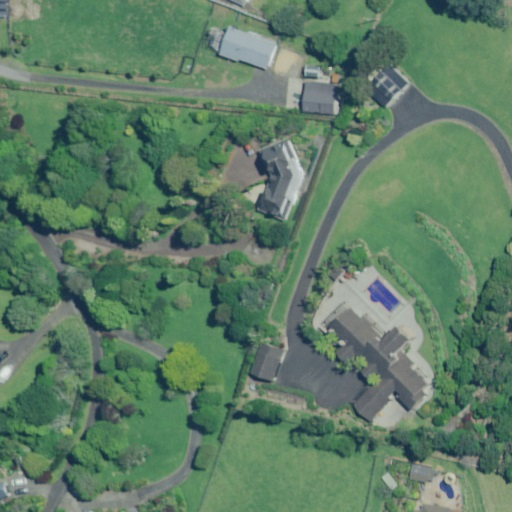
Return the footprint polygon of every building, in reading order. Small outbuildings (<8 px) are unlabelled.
[(0,0),(0,17),(9,18),(9,0),(0,0)] [(396,67),(369,95),(386,111),(413,82),(396,67)] [(307,68),(306,79),(304,111),(336,114),(339,82),(322,81),(323,70),(307,68)] [(298,160),(289,140),(264,152),(275,173),(263,209),(272,212),(287,218),(294,200),(299,202),(309,175),(302,158),(298,160)] [(335,328),(348,341),(338,351),(351,365),(362,355),(386,380),(357,407),(372,423),(402,394),(416,410),(430,396),(427,392),(433,386),(417,369),(421,365),(407,350),(417,339),(405,326),(388,342),(356,308),(335,328)] [(289,348),(267,340),(254,375),(277,383),(289,348)] [(433,468),(415,465),(412,480),(430,483),(433,468)] [(401,486),(390,473),(383,479),(395,492),(401,486)] [(8,483),(0,484),(0,500),(11,497),(8,483)]
